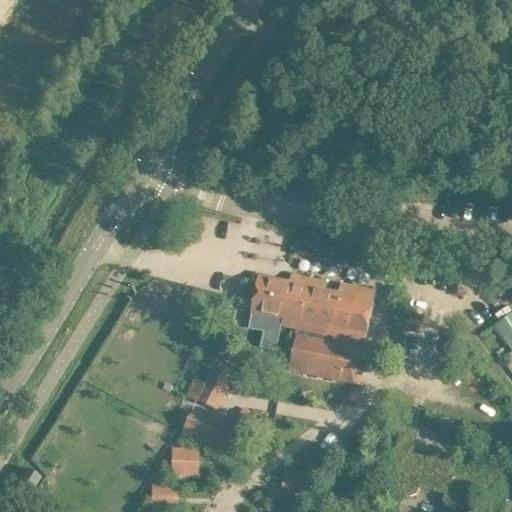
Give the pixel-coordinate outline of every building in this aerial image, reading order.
[(259,277),(251,314),(283,320),(281,327),(298,331),(364,344),(374,294),(341,287),(339,295),(324,292),(326,284),(308,280),(307,287),(259,277)] [(493,326),(511,353),(500,360),(511,376),(511,312),(508,307),(494,316),(498,322),(493,326)] [(297,335),(289,371),(355,385),(362,349),(297,335)] [(185,396),(220,412),(235,377),(213,367),(206,382),(193,378),(185,396)] [(325,403),(328,382),(289,376),(286,397),(325,403)] [(348,402),(355,403),(358,389),(350,387),(348,402)] [(233,431),(191,413),(181,436),(223,454),(233,431)] [(394,449),(383,490),(407,497),(415,494),(418,486),(444,494),(442,502),(445,507),(448,508),(448,510),(456,511),(467,511),(479,473),(460,467),(459,469),(447,464),(449,457),(433,452),(431,459),(413,454),(394,449)] [(196,474),(197,454),(185,454),(185,451),(175,451),(174,475),(184,476),(184,473),(196,474)] [(12,492),(26,501),(40,478),(27,469),(12,492)] [(286,477),(285,497),(297,497),(297,499),(308,499),(308,475),(298,475),(298,477),(286,477)] [(176,510),(177,491),(165,490),(165,488),(155,488),(154,511),(164,511),(164,510),(176,510)]
